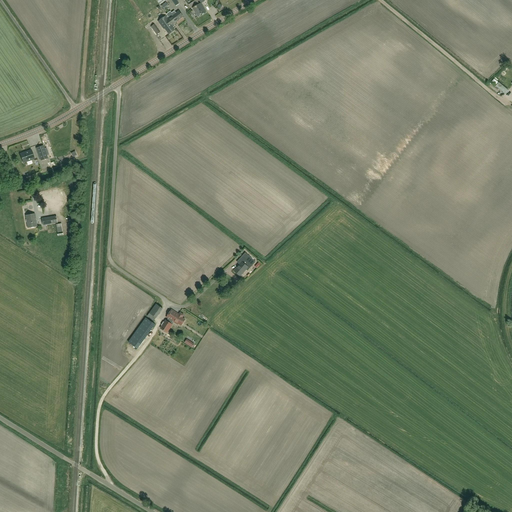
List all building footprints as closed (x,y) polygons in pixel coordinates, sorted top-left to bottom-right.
[(198,17),(204,13),(206,12),(201,3),(199,5),(196,0),(195,0),(194,0),(195,1),(189,5),(192,9),(193,9),(198,17)] [(166,14),(167,15),(169,18),(168,19),(165,16),(158,22),(164,29),(165,29),(169,35),(175,30),(173,27),(175,26),(173,24),(183,17),(179,11),(176,13),(174,11),(172,13),(170,11),(166,14)] [(48,159),(43,147),(37,149),(41,161),(48,159)] [(23,163),(34,160),(31,151),(20,155),(23,163)] [(28,228),(37,227),(35,214),(25,216),(28,228)] [(56,216),(45,218),(42,218),(43,225),(46,225),(58,223),(56,216)] [(240,276),(248,268),(249,269),(255,262),(245,253),(239,260),(241,263),(234,271),(240,276)] [(150,313),(156,317),(163,307),(156,303),(150,313)] [(173,322),(174,322),(178,325),(178,324),(181,326),(185,319),(182,318),(184,315),(180,312),(178,314),(171,310),(167,318),(168,318),(166,321),(166,320),(164,322),(163,322),(161,325),(162,326),(160,329),(163,330),(167,333),(172,325),(172,324),(173,322)] [(137,349),(155,325),(146,318),(128,343),(137,349)]
